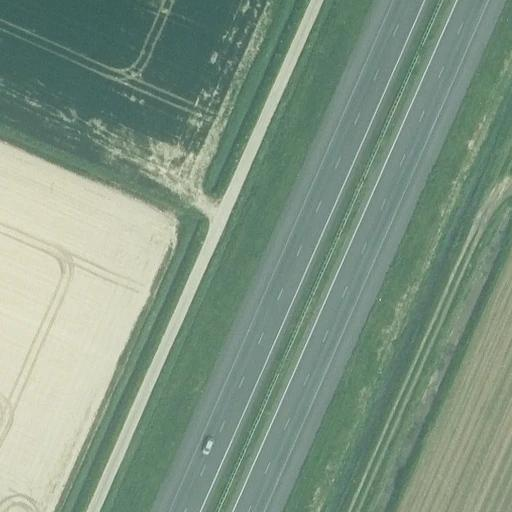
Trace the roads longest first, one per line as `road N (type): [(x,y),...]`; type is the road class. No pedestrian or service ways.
road 1 (unclassified): [(316,0),(91,511)]
road 2 (motorway): [(248,511),(473,0)]
road 3 (motorway): [(409,0),(185,511)]
